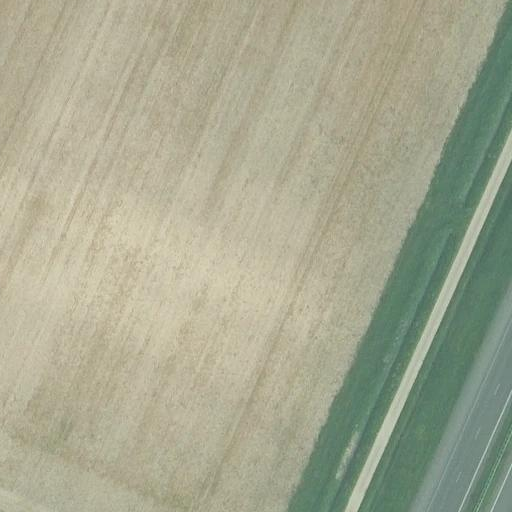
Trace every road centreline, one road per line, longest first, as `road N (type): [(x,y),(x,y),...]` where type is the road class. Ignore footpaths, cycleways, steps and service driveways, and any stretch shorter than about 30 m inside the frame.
road 1 (unclassified): [(511,139),(349,511)]
road 2 (motorway): [(511,358),(444,511)]
